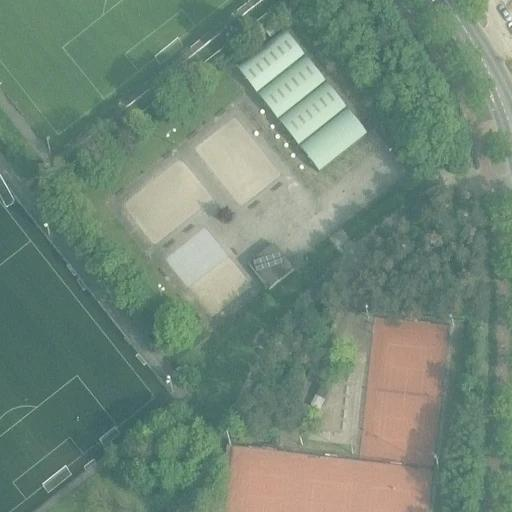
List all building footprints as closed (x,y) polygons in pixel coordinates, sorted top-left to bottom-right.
[(274,24),(264,31),(267,34),(269,37),(279,29),(276,26),(274,24)] [(366,136),(284,32),(237,70),(319,173),(366,136)] [(428,160),(434,169),(443,162),(437,153),(428,160)] [(44,164),(40,164),(41,188),(51,188),(51,168),(50,164),(44,164)] [(268,292),(294,271),(274,245),(248,266),(268,292)] [(321,385),(315,397),(323,401),(329,390),(321,385)] [(314,397),(309,407),(310,408),(317,411),(322,401),(315,397),(314,397)]
